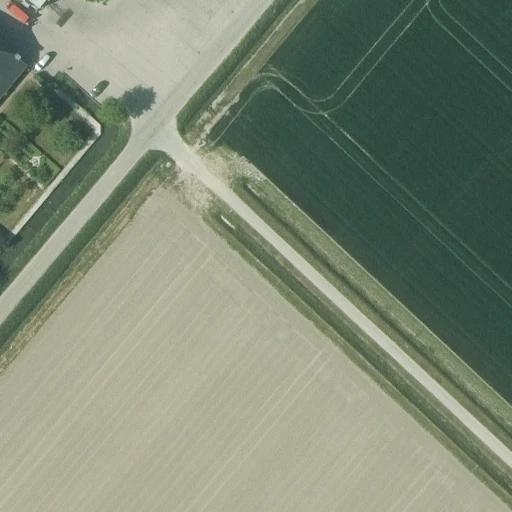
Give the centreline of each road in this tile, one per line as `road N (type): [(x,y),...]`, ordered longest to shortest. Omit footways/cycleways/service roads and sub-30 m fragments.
road 1 (unclassified): [(0,306),(251,0)]
road 2 (track): [(151,118),(12,0)]
